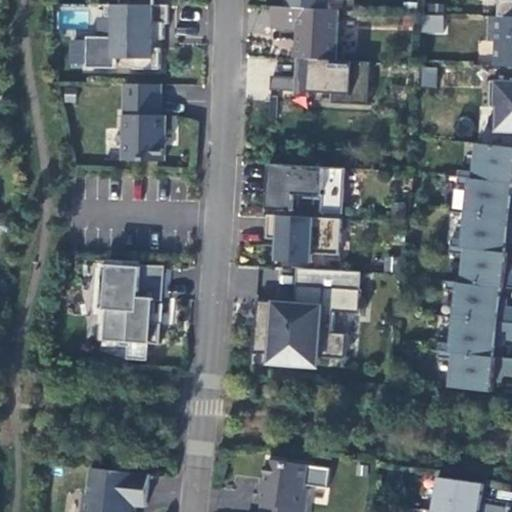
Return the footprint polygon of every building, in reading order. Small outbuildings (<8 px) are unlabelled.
[(330,11),(330,0),(289,0),(289,8),(330,11)] [(511,0),(502,0),(502,18),(511,18),(511,0)] [(170,26),(170,6),(156,6),(122,6),(107,6),(107,18),(117,18),(117,60),(136,60),(136,71),(162,71),(162,49),(155,49),(155,41),(162,41),(166,41),(166,26),(170,26)] [(289,8),(276,7),(275,29),(301,30),(299,59),(312,60),(338,61),(341,11),(330,11),(289,8)] [(424,14),(422,32),(442,34),(444,16),(424,14)] [(499,43),(498,68),(511,67),(511,18),(502,18),(493,18),(492,42),(499,43)] [(338,61),(312,60),(311,80),(311,93),(335,95),(334,104),(371,106),(373,63),(338,61)] [(419,86),(435,87),(437,67),(421,66),(419,86)] [(273,92),(299,93),(300,79),(273,77),(273,92)] [(511,83),(493,83),(492,108),(503,109),(503,132),(511,132),(511,83)] [(126,162),(167,162),(168,117),(162,117),(163,86),(127,85),(126,162)] [(279,122),(280,97),(272,96),(271,122),(279,122)] [(477,173),(461,171),(461,178),(511,184),(511,148),(480,145),(477,173)] [(348,170),(272,165),(271,185),(276,185),(276,192),(271,192),(270,211),(296,213),(296,196),(324,197),(324,214),(345,215),(348,170)] [(472,187),(469,214),(511,219),(511,184),(461,178),(460,186),(472,187)] [(466,242),(454,240),(453,248),(507,254),(509,236),(511,236),(511,219),(469,214),(466,242)] [(271,216),(269,240),(281,241),(279,262),(315,264),(315,255),(342,257),(344,220),(271,216)] [(452,255),(468,257),(464,284),(503,289),(511,289),(511,273),(508,273),(510,254),(507,254),(453,248),(452,255)] [(123,348),(130,348),(129,360),(150,362),(151,345),(162,346),(164,325),(153,324),(155,302),(165,302),(168,267),(143,267),(143,268),(104,265),(104,270),(106,270),(103,310),(110,311),(107,342),(124,343),(123,348)] [(448,291),(460,292),(457,319),(511,324),(511,308),(501,307),(503,289),(464,284),(449,283),(448,291)] [(305,306),(260,302),(255,366),(256,366),(257,354),(274,355),(273,363),(301,365),(301,361),(321,363),(322,358),(347,360),(349,335),(335,334),(336,313),(362,314),(363,291),(306,287),(305,306)] [(441,352),(496,358),(498,340),(511,341),(511,324),(457,319),(454,346),(442,345),(441,352)] [(511,360),(496,358),(441,352),(440,360),(456,361),(453,389),(495,393),(497,375),(511,376),(511,360)] [(308,487),(311,466),(270,460),(267,486),(259,485),(257,504),(264,505),(263,511),(308,511),(312,490),(308,490),(308,487)] [(152,475),(94,469),(91,495),(86,495),(84,511),(132,511),(133,505),(148,507),(152,475)] [(440,478),(434,511),(509,511),(510,508),(509,507),(509,508),(483,504),(486,484),(440,478)]
